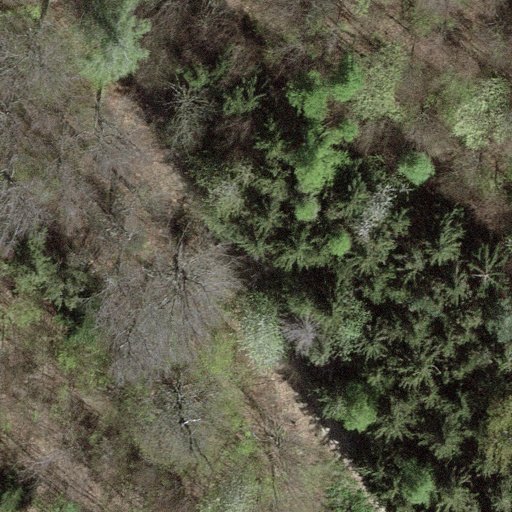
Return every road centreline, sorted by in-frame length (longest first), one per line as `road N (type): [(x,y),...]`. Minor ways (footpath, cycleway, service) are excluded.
road 1 (track): [(126,0),(132,61),(195,207),(288,377),(377,511)]
road 2 (track): [(244,0),(318,90),(511,227)]
